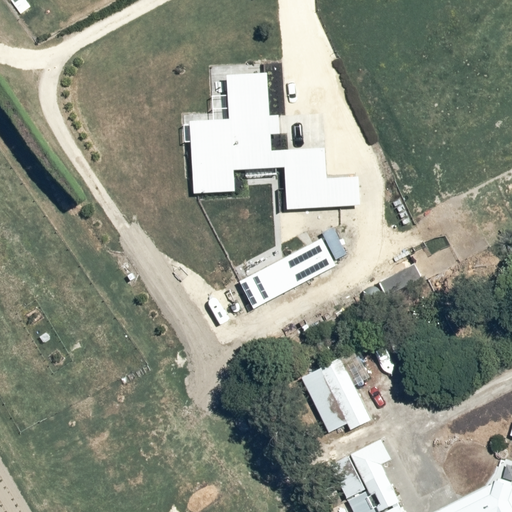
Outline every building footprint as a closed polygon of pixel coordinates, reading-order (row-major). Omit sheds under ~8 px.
[(239,169),(245,168),(246,179),(289,177),(290,208),(364,205),(363,174),(332,176),(331,145),(324,146),(323,114),(276,116),(274,67),(234,69),(235,104),(216,105),(217,118),(195,119),(186,120),(187,141),(196,141),(198,192),(240,190),(239,169)] [(338,267),(324,240),(275,266),(228,290),(242,316),(338,267)] [(372,420),(343,357),(303,376),(329,433),(348,424),(351,430),(372,420)] [(388,449),(381,438),(330,466),(346,496),(369,483),(384,511),(404,511),(400,504),(403,502),(377,455),(388,449)] [(511,511),(511,482),(508,474),(434,511),(511,511)]
